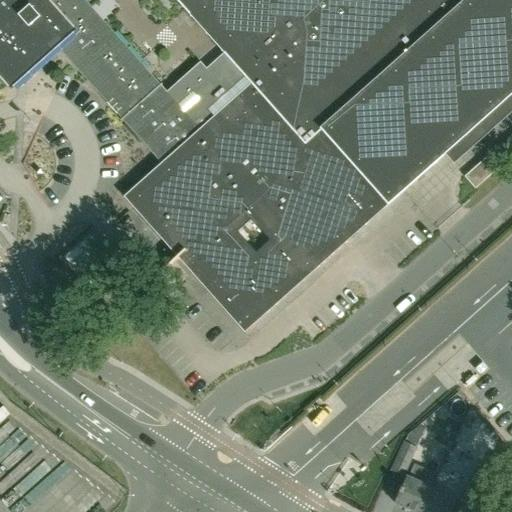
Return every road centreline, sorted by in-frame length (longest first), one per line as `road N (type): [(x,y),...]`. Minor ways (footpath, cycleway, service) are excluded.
road 1 (unclassified): [(174,470),(226,396),(329,351),(511,190)]
road 2 (secondary): [(81,402),(0,311)]
